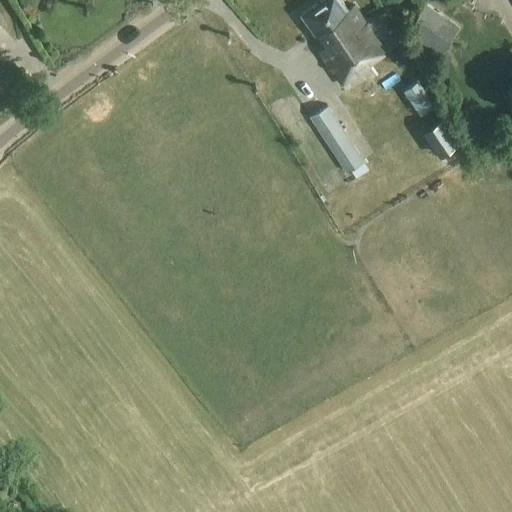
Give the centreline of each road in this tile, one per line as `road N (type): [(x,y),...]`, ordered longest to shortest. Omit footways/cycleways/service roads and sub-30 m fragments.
road 1 (tertiary): [(0,143),(189,0)]
road 2 (unknown): [(230,0),(280,57),(345,97)]
